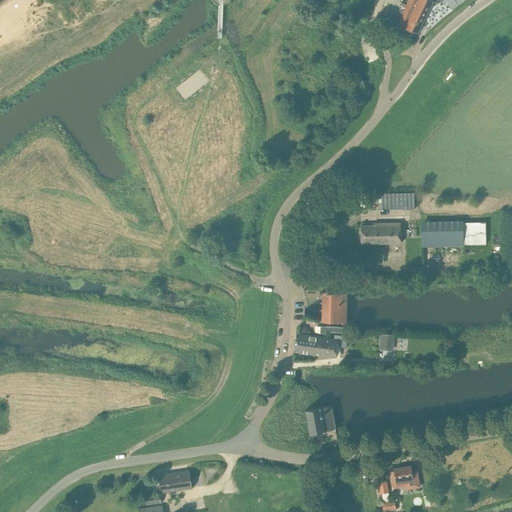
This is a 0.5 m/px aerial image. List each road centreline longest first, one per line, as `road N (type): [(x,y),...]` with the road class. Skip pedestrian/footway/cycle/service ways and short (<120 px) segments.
road 1 (unclassified): [(238,439),(267,404),(283,348),(277,223),(296,194),(387,106),(430,47),(487,0)]
road 2 (unclassified): [(511,428),(324,458),(279,456),(238,439)]
road 3 (unclassified): [(31,511),(90,469),(238,439)]
